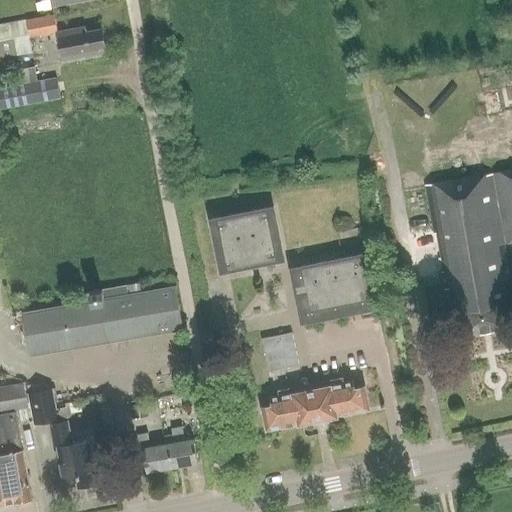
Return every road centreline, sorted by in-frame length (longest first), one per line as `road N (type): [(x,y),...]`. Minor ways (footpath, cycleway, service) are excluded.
road 1 (unclassified): [(222,511),(127,0)]
road 2 (tertiary): [(222,511),(511,448)]
